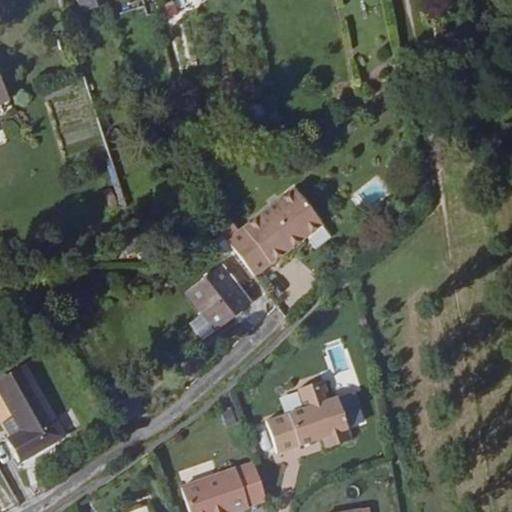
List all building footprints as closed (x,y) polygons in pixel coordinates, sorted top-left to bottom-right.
[(77,0),(82,12),(98,6),(95,0),(77,0)] [(0,79),(0,103),(9,100),(0,79)] [(291,186),(225,239),(253,274),(285,248),(291,248),(302,240),(303,234),(319,221),(291,186)] [(131,219),(118,223),(125,246),(138,242),(131,219)] [(138,242),(125,246),(129,257),(142,252),(138,242)] [(251,304),(221,265),(187,293),(203,313),(191,323),(204,340),(251,304)] [(64,437),(25,367),(0,381),(0,390),(23,430),(9,438),(22,461),(64,437)] [(304,408),(266,421),(277,453),(322,438),(326,448),(352,439),(337,397),(330,399),(324,381),(298,390),(304,408)] [(253,464),(235,470),(181,488),(189,511),(236,511),(248,508),(266,502),(253,464)]
